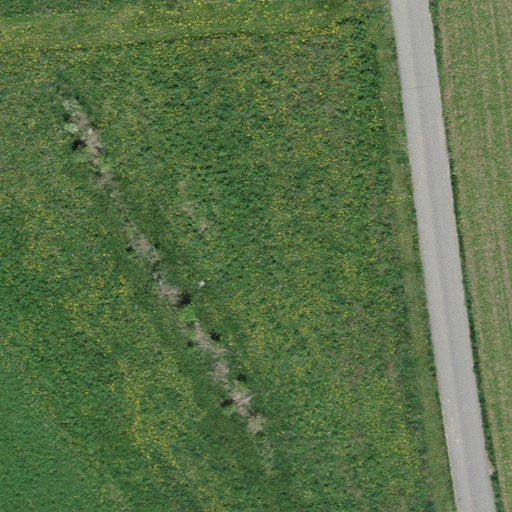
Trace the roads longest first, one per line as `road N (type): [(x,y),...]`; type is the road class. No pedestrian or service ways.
road 1 (residential): [(491,511),(419,0)]
road 2 (track): [(408,0),(77,24),(0,38)]
